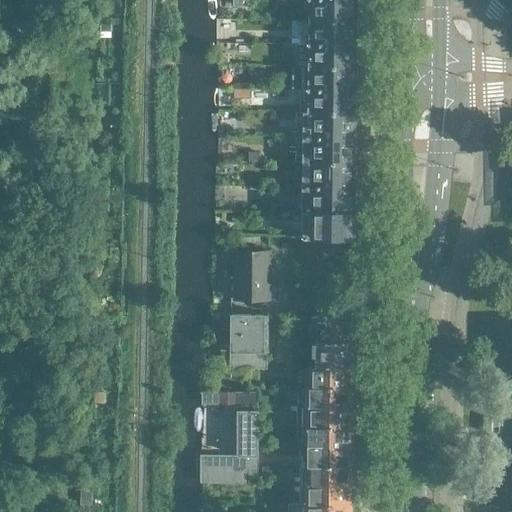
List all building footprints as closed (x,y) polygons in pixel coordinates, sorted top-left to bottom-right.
[(358,17),(358,8),(355,7),(355,0),(306,0),(306,8),(310,8),(310,21),(355,21),(355,19),(358,17)] [(358,34),(358,25),(355,23),(355,21),(310,21),(310,32),(300,32),(300,43),(355,44),(355,36),(358,34)] [(248,43),(248,35),(234,35),(233,43),(248,43)] [(358,63),(358,54),(355,52),(355,44),(300,43),(300,55),(310,55),(310,66),(355,67),(355,65),(358,63)] [(357,80),(358,71),(355,69),(355,67),(310,66),(310,80),(305,80),(305,89),(355,90),(355,81),(357,80)] [(247,89),(247,80),(233,80),(233,88),(247,89)] [(247,96),(247,89),(233,88),(233,96),(247,96)] [(357,109),(357,100),(354,98),(355,90),(305,89),(305,99),(309,99),(309,112),(354,112),(354,110),(357,109)] [(357,126),(357,116),(354,115),(354,112),(309,112),(305,112),(305,137),(354,137),(354,128),(357,126)] [(357,158),(357,148),(354,147),(354,137),(305,137),(305,162),(354,162),(354,160),(357,158)] [(356,176),(357,166),(354,164),(354,162),(305,162),(304,187),(353,187),(354,178),(356,176)] [(356,208),(356,198),(353,196),(353,187),(304,187),(304,211),(353,212),(353,210),(356,208)] [(356,226),(356,216),(353,214),(353,212),(304,211),(304,238),(353,239),(353,228),(356,226)] [(268,298),(268,274),(268,252),(237,252),(237,298),(268,298)] [(232,308),(232,297),(213,298),(213,308),(232,308)] [(511,511),(511,310),(497,310),(495,511),(511,511)] [(268,334),(268,314),(231,314),(231,334),(268,334)] [(354,341),(354,316),(312,315),(312,324),(294,324),(294,340),(299,340),(317,340),(354,341)] [(268,353),(268,334),(231,334),(231,367),(250,367),(258,367),(266,367),(266,353),(268,353)] [(299,365),(299,340),(294,340),(286,340),(286,365),(299,365)] [(354,366),(354,341),(317,340),(317,365),(351,366),(354,366)] [(354,384),(354,373),(351,373),(351,366),(317,365),(306,365),(306,386),(351,387),(351,384),(354,384)] [(257,393),(258,367),(250,367),(250,393),(257,393)] [(354,400),(354,389),(351,389),(351,387),(306,386),(306,406),(351,406),(351,400),(354,400)] [(353,424),(354,413),(351,413),(351,406),(306,406),(305,425),(351,426),(351,424),(353,424)] [(258,456),(258,425),(258,411),(238,411),(238,456),(258,456)] [(353,439),(353,428),(351,428),(351,426),(305,425),(305,445),(350,446),(351,439),(353,439)] [(350,446),(305,445),(296,445),(296,465),(305,465),(350,465),(350,446)] [(353,478),(353,468),(350,468),(350,465),(305,465),(305,485),(350,485),(350,478),(353,478)] [(254,483),(254,467),(241,467),(241,483),(254,483)] [(224,483),(224,472),(205,472),(205,483),(224,483)] [(353,502),(353,491),(350,491),(350,485),(305,485),(305,504),(350,505),(350,502),(353,502)]
